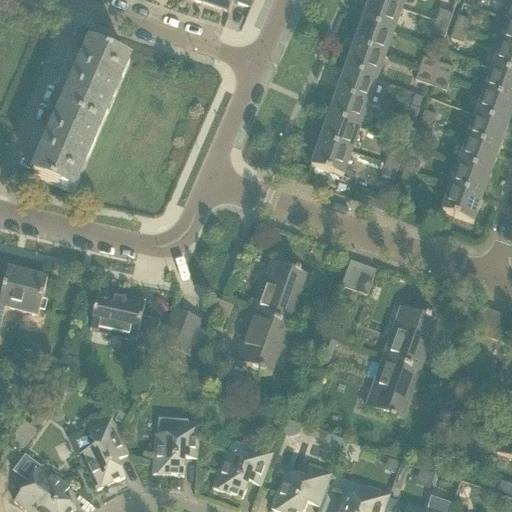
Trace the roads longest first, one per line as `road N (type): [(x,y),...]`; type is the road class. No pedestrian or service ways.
road 1 (residential): [(490,276),(208,176)]
road 2 (residential): [(0,211),(154,246),(174,241),(208,176)]
road 3 (residential): [(0,194),(83,5)]
road 4 (residential): [(254,67),(83,5)]
